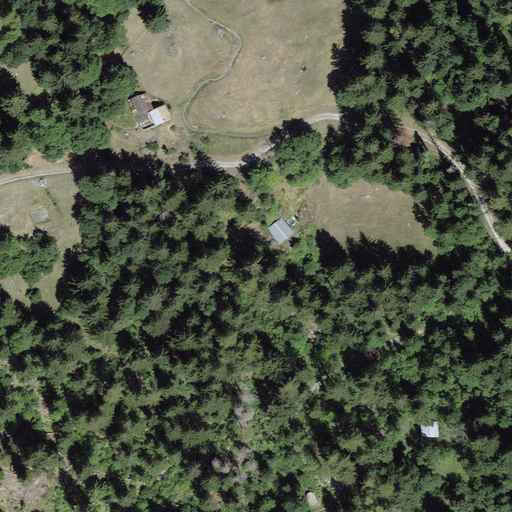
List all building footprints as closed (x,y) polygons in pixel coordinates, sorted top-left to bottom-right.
[(148,96),(130,103),(137,119),(155,112),(148,96)] [(152,116),(159,130),(176,122),(169,108),(152,116)] [(284,222),(272,232),(284,246),(296,236),(284,222)] [(424,426),(424,439),(438,438),(437,425),(424,426)] [(308,492),(306,496),(309,504),(317,501),(314,493),(313,492),(308,492)]
